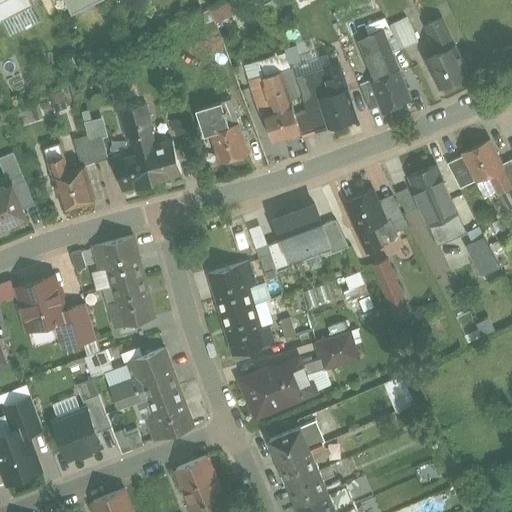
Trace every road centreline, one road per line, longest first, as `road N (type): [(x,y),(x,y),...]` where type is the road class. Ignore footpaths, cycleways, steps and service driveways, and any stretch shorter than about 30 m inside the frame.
road 1 (residential): [(511,90),(265,185),(159,213)]
road 2 (residential): [(10,511),(231,424)]
road 3 (residential): [(159,213),(231,424)]
road 4 (residential): [(159,213),(71,233),(0,261)]
